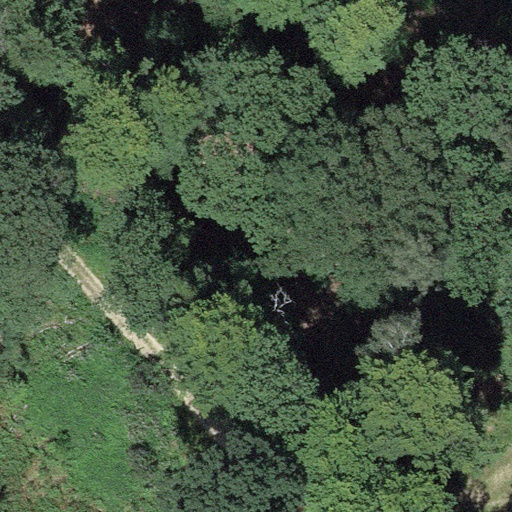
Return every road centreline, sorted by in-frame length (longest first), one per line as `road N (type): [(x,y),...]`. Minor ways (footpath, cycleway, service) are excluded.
road 1 (track): [(511,502),(338,500),(283,481),(213,440),(0,183)]
road 2 (track): [(470,503),(511,390)]
